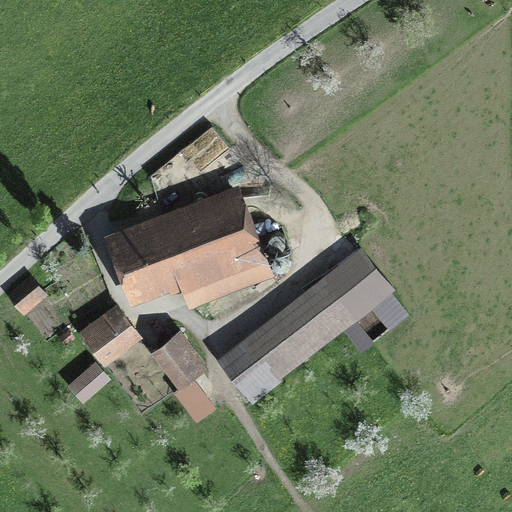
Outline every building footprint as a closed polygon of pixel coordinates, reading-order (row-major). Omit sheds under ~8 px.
[(166,224),(117,243),(135,288),(181,270),(193,301),(271,271),(261,243),(255,245),(234,189),(215,195),(221,212),(169,231),(166,224)] [(329,284),(227,365),(256,402),(281,382),(276,376),(341,325),(361,351),(374,341),(354,316),(370,303),(390,329),(408,315),(357,249),(323,276),(329,284)] [(11,295),(22,308),(42,290),(32,278),(11,295)] [(119,313),(86,336),(103,358),(134,334),(119,313)] [(173,335),(153,350),(180,386),(201,371),(173,335)] [(140,341),(128,351),(133,359),(146,349),(140,341)] [(95,365),(72,384),(84,397),(106,378),(95,365)]
